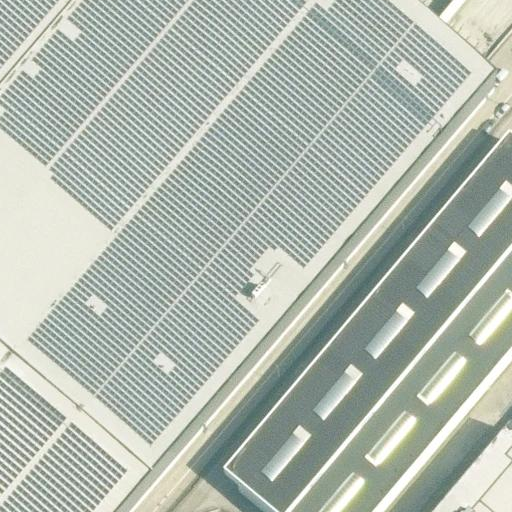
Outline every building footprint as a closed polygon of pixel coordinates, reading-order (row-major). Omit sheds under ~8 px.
[(0,0),(0,104),(89,0),(0,0)] [(401,0),(89,0),(0,104),(0,364),(151,492),(494,92),(475,76),(481,68),(401,0)] [(261,511),(383,511),(511,360),(511,144),(225,481),(261,511)] [(0,511),(133,511),(151,492),(0,364),(0,511)] [(511,511),(511,435),(505,444),(447,511),(511,511)]
